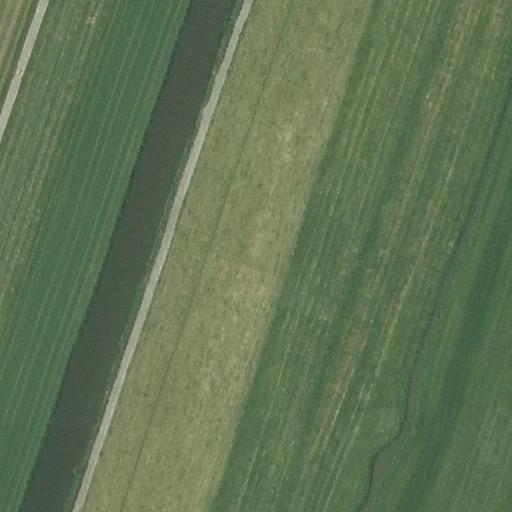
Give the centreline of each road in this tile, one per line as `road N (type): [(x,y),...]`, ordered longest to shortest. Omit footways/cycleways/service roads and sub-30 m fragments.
road 1 (track): [(71,511),(244,0)]
road 2 (track): [(0,126),(42,0)]
